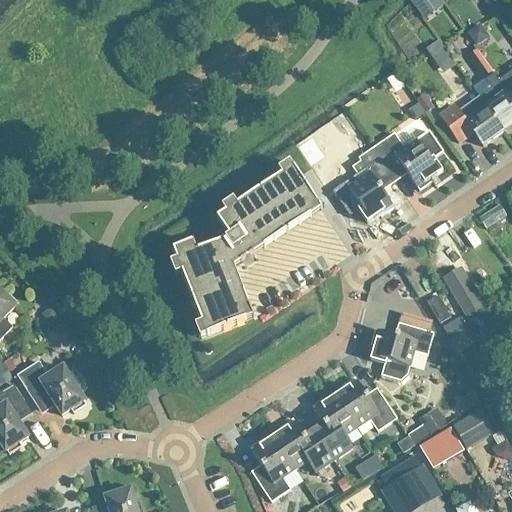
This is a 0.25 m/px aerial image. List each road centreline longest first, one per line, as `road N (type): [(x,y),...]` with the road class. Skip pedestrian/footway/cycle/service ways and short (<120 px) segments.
road 1 (residential): [(176,446),(338,340),(360,271),(511,171)]
road 2 (residential): [(0,505),(95,442),(176,446)]
